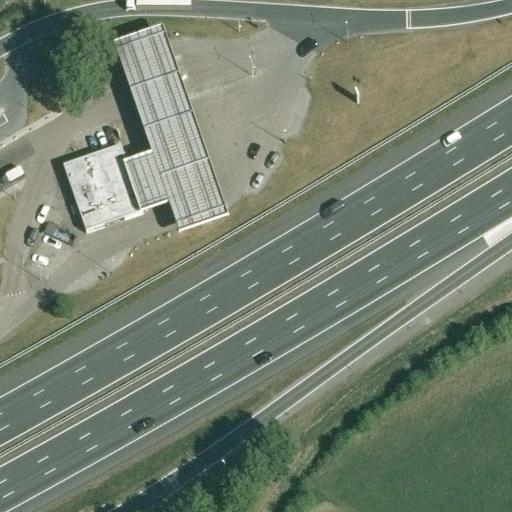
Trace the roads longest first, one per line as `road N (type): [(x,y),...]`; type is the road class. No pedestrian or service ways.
road 1 (motorway): [(511,123),(0,422)]
road 2 (motorway): [(0,489),(511,192)]
road 3 (motorway): [(123,511),(511,243)]
